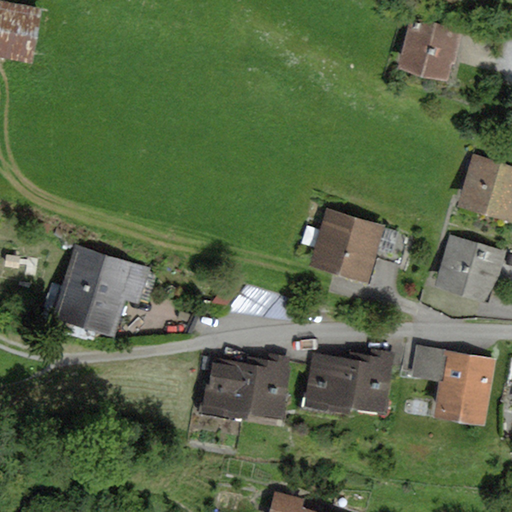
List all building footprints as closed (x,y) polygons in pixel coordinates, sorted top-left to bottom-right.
[(43,9),(0,0),(0,60),(32,66),(43,9)] [(460,34),(411,18),(397,70),(422,80),(449,85),(460,34)] [(511,166),(475,155),(459,208),(511,223),(511,166)] [(385,221),(326,203),(309,259),(369,277),(375,255),(402,263),(411,233),(384,225),(385,221)] [(506,251),(450,233),(435,282),(490,300),(506,251)] [(151,265),(74,242),(54,311),(92,322),(117,329),(127,297),(140,301),(151,265)] [(246,285),(225,310),(269,315),(285,297),(246,285)] [(494,356),(416,343),(411,372),(439,377),(433,411),(483,419),(494,356)] [(326,350),(312,348),(305,388),(306,400),(349,408),(351,398),(383,404),(393,352),(368,347),(367,352),(353,349),(352,355),(326,350)] [(250,359),(209,352),(201,403),(248,411),(250,401),(281,406),(289,356),(269,353),(269,357),(250,354),(250,359)] [(307,501),(275,492),(269,511),(319,511),(305,508),(307,501)]
